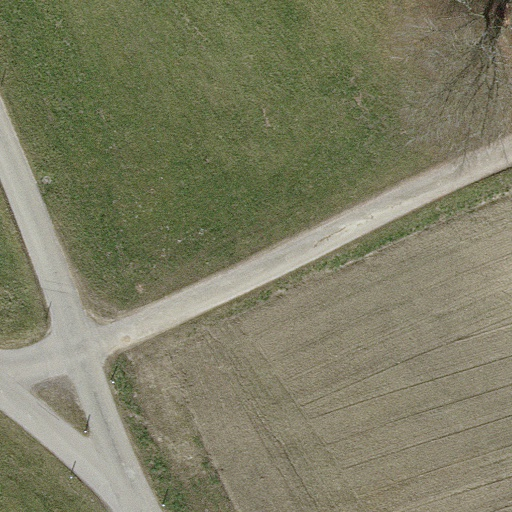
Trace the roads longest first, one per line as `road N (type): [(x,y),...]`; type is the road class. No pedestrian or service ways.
road 1 (track): [(45,404),(128,334),(511,165)]
road 2 (unclassified): [(0,146),(67,311),(45,404)]
road 3 (tertiary): [(129,511),(45,404)]
